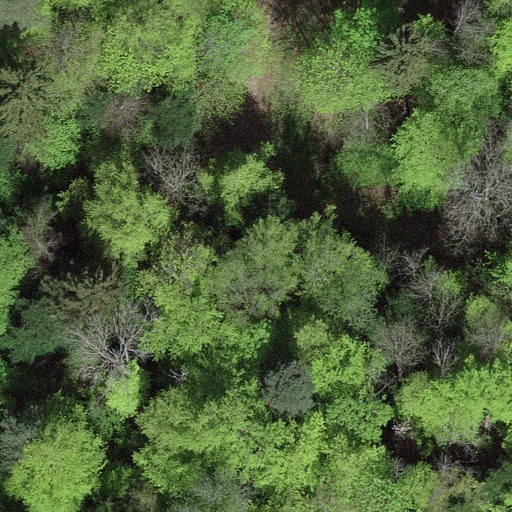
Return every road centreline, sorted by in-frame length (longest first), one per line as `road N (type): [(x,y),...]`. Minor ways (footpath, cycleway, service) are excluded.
road 1 (track): [(277,0),(241,112),(241,140),(260,182),(333,227),(511,273)]
road 2 (track): [(419,0),(266,25)]
